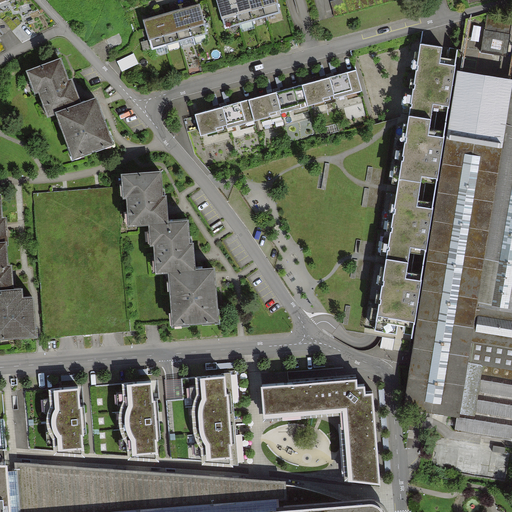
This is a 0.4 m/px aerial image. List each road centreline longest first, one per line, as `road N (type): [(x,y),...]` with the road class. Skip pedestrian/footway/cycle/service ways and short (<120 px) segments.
road 1 (residential): [(136,99),(445,19)]
road 2 (residential): [(0,367),(313,342)]
road 3 (residential): [(313,342),(136,99)]
road 4 (residential): [(402,511),(396,410),(380,367),(313,342)]
